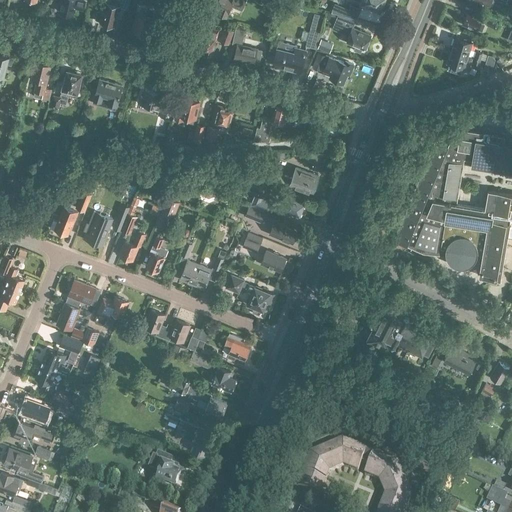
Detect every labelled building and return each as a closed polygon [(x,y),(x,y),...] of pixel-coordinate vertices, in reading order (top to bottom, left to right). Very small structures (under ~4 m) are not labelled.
[(62,0),(60,11),(73,14),(75,8),(83,10),(86,0),(83,0),(62,0)] [(98,10),(96,19),(101,20),(101,21),(115,25),(118,12),(119,12),(120,6),(128,8),(130,0),(114,0),(114,2),(113,4),(106,2),(103,12),(98,10)] [(209,0),(208,4),(220,9),(218,13),(226,17),(228,12),(231,5),(242,9),(245,0),(209,0)] [(348,14),(351,6),(337,0),(333,8),(348,14)] [(356,0),(356,2),(361,4),(362,2),(380,9),(380,8),(382,7),(384,4),(383,2),(383,0),(356,0)] [(148,10),(146,15),(138,13),(134,29),(137,30),(138,32),(144,33),(145,32),(149,33),(149,31),(151,31),(153,22),(152,22),(154,11),(148,10)] [(485,17),(483,16),(478,14),(478,15),(470,11),(468,15),(467,15),(463,23),(471,26),(470,27),(477,30),(480,22),(483,23),(495,28),(498,21),(486,17),(485,17)] [(338,15),(335,23),(346,27),(344,33),(349,35),(347,41),(355,45),(353,50),(361,52),(363,48),(364,48),(365,45),(366,46),(371,35),(354,27),(357,19),(338,15)] [(200,46),(200,48),(204,49),(204,50),(205,51),(207,53),(208,53),(211,52),(213,53),(218,30),(205,27),(204,27),(200,46)] [(235,31),(225,27),(220,40),(229,44),(235,31)] [(246,30),(238,28),(236,28),(232,44),(237,45),(235,58),(246,60),(247,59),(255,61),(255,59),(260,61),(263,49),(257,48),(242,45),(246,30)] [(321,32),(311,29),(310,29),(307,40),(318,43),(321,32)] [(456,37),(452,50),(468,55),(472,42),(471,42),(472,39),(464,37),(464,40),(456,37)] [(278,48),(273,64),(301,71),(306,50),(296,47),(296,45),(279,40),(278,48)] [(468,55),(452,50),(448,62),(453,64),(451,70),(460,73),(462,67),(464,67),(466,61),(473,63),(475,57),(468,55)] [(477,50),(475,57),(481,59),(483,53),(484,52),(477,50)] [(319,52),(314,64),(321,67),(322,64),(326,66),(324,69),(332,72),(331,77),(337,79),(336,81),(342,83),(342,81),(343,82),(347,73),(348,70),(351,71),(354,64),(346,61),(345,62),(338,59),(338,60),(319,52)] [(0,53),(0,86),(1,86),(3,76),(8,56),(0,53)] [(489,54),(487,60),(484,69),(492,71),(496,59),(493,55),(489,54)] [(481,59),(475,57),(473,63),(479,65),(481,59)] [(36,62),(31,80),(36,81),(34,92),(43,94),(42,100),(46,101),(47,100),(48,100),(51,89),(46,88),(47,83),(51,66),(36,62)] [(81,73),(67,70),(66,75),(65,75),(61,94),(76,97),(81,73)] [(87,95),(87,96),(94,99),(116,105),(123,85),(100,78),(99,80),(98,79),(93,78),(87,95)] [(138,102),(138,103),(150,106),(150,108),(158,110),(157,114),(167,117),(169,107),(170,103),(161,101),(162,99),(159,98),(161,92),(159,92),(160,91),(146,88),(144,88),(143,95),(140,95),(138,102)] [(59,109),(62,96),(53,94),(50,107),(59,109)] [(176,113),(175,119),(183,121),(194,124),(195,120),(194,120),(194,118),(195,118),(196,117),(197,117),(200,103),(199,103),(200,101),(185,97),(184,99),(183,99),(179,114),(176,113)] [(276,104),(272,119),(263,117),(260,127),(257,127),(254,140),(259,141),(271,140),(274,125),(275,125),(276,121),(285,123),(285,121),(292,123),(294,114),(287,113),(288,107),(276,104)] [(219,106),(214,126),(208,125),(205,137),(216,140),(220,124),(228,126),(233,109),(219,106)] [(156,114),(155,120),(167,123),(168,117),(156,114)] [(206,125),(197,123),(193,139),(202,141),(206,125)] [(253,129),(244,126),(242,133),(251,136),(253,129)] [(435,141),(394,240),(407,245),(405,251),(422,258),(439,261),(440,254),(446,255),(448,259),(451,263),(455,266),(459,267),(464,267),(468,266),(472,263),(476,260),(482,261),(480,275),(479,275),(501,279),(503,267),(508,234),(511,234),(511,213),(511,212),(511,193),(489,190),(486,208),(457,204),(464,159),(473,160),(472,166),(511,172),(511,145),(504,144),(505,137),(455,129),(448,146),(435,141)] [(116,135),(113,148),(118,149),(121,136),(116,135)] [(54,154),(52,164),(55,165),(53,173),(61,175),(67,155),(69,145),(61,143),(58,153),(58,155),(54,154)] [(264,167),(261,175),(276,181),(279,172),(264,167)] [(284,174),(282,181),(290,184),(312,193),(319,175),(296,167),(292,177),(284,174)] [(208,176),(205,184),(215,188),(218,179),(208,176)] [(92,193),(97,180),(93,179),(86,183),(85,187),(90,189),(89,192),(92,193)] [(214,192),(205,189),(204,193),(205,196),(209,198),(212,196),(214,192)] [(76,206),(86,210),(93,194),(83,190),(76,206)] [(306,199),(283,190),(276,207),(299,216),(306,199)] [(255,195),(251,205),(268,212),(272,202),(255,195)] [(167,196),(160,212),(174,218),(180,202),(167,196)] [(251,205),(250,204),(245,215),(264,223),(267,216),(268,212),(251,205)] [(58,221),(53,218),(50,227),(55,229),(68,234),(72,224),(73,224),(78,212),(70,209),(64,206),(61,214),(58,221)] [(87,222),(84,229),(88,231),(85,238),(102,245),(113,218),(94,210),(89,223),(87,222)] [(127,214),(120,211),(114,227),(121,229),(123,224),(127,214)] [(123,224),(121,229),(121,230),(131,234),(138,216),(128,212),(127,214),(123,224)] [(276,217),(272,226),(270,232),(293,242),(299,227),(276,217)] [(138,230),(133,243),(125,240),(120,254),(121,254),(121,257),(129,260),(131,259),(133,259),(138,245),(141,247),(146,234),(138,230)] [(257,252),(263,237),(249,231),(242,246),(257,252)] [(151,255),(147,265),(159,270),(166,252),(160,250),(164,239),(157,235),(152,247),(149,255),(151,255)] [(191,243),(187,241),(181,255),(187,257),(193,244),(191,243)] [(286,257),(267,249),(261,262),(281,270),(286,257)] [(17,270),(10,267),(13,258),(4,255),(0,265),(0,270),(7,274),(7,273),(9,273),(4,285),(20,291),(24,279),(15,276),(17,270)] [(224,258),(219,256),(218,256),(213,267),(220,270),(222,265),(224,258)] [(192,284),(200,264),(188,259),(180,279),(192,284)] [(212,269),(200,264),(192,284),(204,288),(212,269)] [(241,290),(245,280),(245,279),(231,273),(225,287),(240,293),(241,290)] [(68,294),(65,301),(78,306),(81,299),(90,303),(95,305),(98,299),(92,297),(96,287),(75,278),(68,294)] [(245,280),(241,290),(246,292),(246,291),(252,294),(248,303),(254,305),(253,311),(259,313),(264,308),(267,299),(270,299),(272,295),(270,293),(270,292),(262,288),(263,287),(256,284),(256,286),(255,286),(255,285),(245,280)] [(0,307),(6,310),(9,300),(15,303),(20,291),(4,285),(0,295),(0,307)] [(116,295),(113,301),(107,316),(113,318),(115,312),(124,316),(130,301),(116,295)] [(107,316),(113,301),(104,297),(98,312),(107,316)] [(373,326),(367,339),(369,340),(387,349),(389,344),(395,347),(398,342),(401,344),(400,347),(415,355),(416,351),(422,354),(423,354),(426,355),(428,356),(438,338),(435,337),(432,335),(432,334),(427,331),(427,330),(428,328),(414,320),(412,323),(412,324),(407,321),(408,319),(403,317),(408,308),(390,299),(388,298),(381,311),(379,310),(371,325),(373,326)] [(65,301),(57,323),(73,329),(81,308),(78,306),(65,301)] [(166,326),(161,323),(165,313),(152,308),(145,325),(158,330),(156,334),(162,337),(166,326)] [(167,326),(166,326),(162,337),(170,340),(171,337),(172,335),(184,340),(191,323),(177,318),(174,325),(168,323),(167,326)] [(84,341),(94,345),(100,331),(87,326),(87,327),(85,331),(82,338),(82,340),(84,341)] [(74,327),(71,336),(73,336),(81,339),(82,340),(82,338),(85,331),(80,329),(74,327)] [(228,336),(225,345),(231,348),(227,357),(234,360),(236,356),(245,359),(245,357),(247,357),(248,354),(248,352),(250,345),(243,342),(242,341),(244,339),(234,335),(233,337),(228,336)] [(78,353),(82,343),(64,336),(60,346),(72,351),(78,353)] [(199,338),(192,336),(187,347),(194,350),(199,338)] [(199,338),(194,350),(200,352),(203,346),(205,341),(199,338)] [(94,345),(84,341),(82,346),(92,350),(94,345)] [(469,372),(477,357),(452,344),(445,359),(469,372)] [(213,350),(203,346),(200,352),(210,356),(213,350)] [(45,354),(41,366),(56,371),(60,360),(64,362),(66,355),(50,348),(47,355),(45,354)] [(194,350),(190,360),(210,368),(212,362),(214,358),(210,356),(200,352),(194,350)] [(100,357),(91,353),(83,371),(93,374),(100,357)] [(442,357),(437,354),(431,364),(437,367),(442,357)] [(98,369),(106,372),(110,360),(102,357),(98,369)] [(510,367),(499,361),(490,376),(501,382),(510,367)] [(216,370),(217,370),(212,382),(232,390),(233,389),(235,389),(238,381),(236,380),(237,378),(230,375),(232,370),(218,365),(216,370)] [(56,371),(41,366),(36,377),(45,381),(42,388),(49,390),(51,384),(51,383),(56,371)] [(95,376),(107,380),(109,373),(106,372),(98,369),(95,376)] [(424,370),(419,379),(429,384),(433,374),(424,370)] [(169,374),(165,384),(178,389),(177,390),(186,394),(187,393),(209,402),(206,409),(222,415),(222,414),(224,414),(226,409),(224,408),(227,402),(211,396),(212,393),(190,385),(192,382),(182,378),(182,379),(169,374)] [(486,383),(482,390),(491,396),(496,388),(486,383)] [(482,390),(478,388),(473,397),(475,398),(478,399),(486,404),(491,396),(482,390)] [(72,396),(56,391),(53,399),(69,405),(72,396)] [(43,404),(28,398),(23,412),(45,421),(49,409),(55,411),(57,408),(59,402),(46,397),(43,404)] [(191,402),(178,397),(175,406),(187,411),(191,402)] [(144,398),(139,398),(136,405),(139,410),(145,409),(147,402),(144,398)] [(59,402),(57,408),(71,413),(73,408),(59,402)] [(181,412),(175,409),(170,419),(178,422),(181,412)] [(471,412),(463,434),(472,438),(481,416),(471,412)] [(208,430),(181,419),(178,427),(187,430),(185,437),(193,440),(193,441),(194,441),(190,450),(205,456),(208,446),(209,447),(209,446),(211,447),(214,441),(212,440),(214,434),(207,431),(208,430)] [(19,421),(15,434),(22,437),(20,441),(28,444),(30,440),(29,439),(34,426),(19,421)] [(104,428),(95,425),(92,434),(102,437),(104,428)] [(35,426),(32,434),(50,441),(53,433),(35,426)] [(404,511),(412,494),(398,461),(374,452),(373,455),(366,452),(367,449),(343,439),(310,453),(298,485),(321,494),(330,472),(343,466),(358,472),(362,463),(368,465),(365,475),(379,481),(385,495),(378,511),(404,511)] [(492,444),(489,449),(496,452),(498,447),(492,444)] [(48,459),(51,450),(38,445),(34,454),(48,459)] [(5,453),(4,454),(4,456),(5,457),(5,458),(6,458),(4,464),(24,470),(22,475),(29,477),(40,482),(42,482),(43,478),(44,478),(45,475),(33,471),(35,465),(31,463),(33,457),(34,455),(10,446),(9,450),(8,452),(7,452),(6,452),(5,453)] [(156,457),(154,455),(149,466),(161,471),(156,485),(173,492),(182,471),(176,468),(177,466),(170,463),(172,458),(158,453),(156,457)] [(448,473),(442,488),(450,491),(456,476),(454,475),(456,470),(448,466),(445,472),(448,473)] [(1,471),(0,473),(0,490),(15,496),(21,478),(1,471)] [(40,482),(29,477),(27,483),(38,488),(40,482)] [(494,487),(504,492),(504,491),(507,485),(497,481),(494,487)] [(489,494),(486,501),(501,507),(498,511),(511,511),(511,503),(511,504),(505,500),(501,498),(504,492),(494,487),(493,487),(492,488),(489,494)] [(81,493),(76,500),(81,504),(84,502),(85,501),(86,498),(81,493)] [(6,498),(4,503),(0,501),(0,511),(4,511),(5,509),(12,511),(16,511),(17,510),(22,511),(26,511),(28,507),(6,498)] [(133,511),(135,505),(118,499),(115,505),(133,511)] [(156,500),(154,507),(163,511),(162,511),(180,511),(181,511),(165,505),(166,503),(156,500)]
